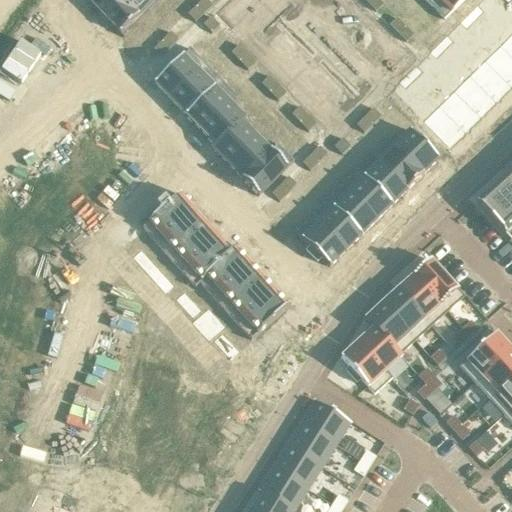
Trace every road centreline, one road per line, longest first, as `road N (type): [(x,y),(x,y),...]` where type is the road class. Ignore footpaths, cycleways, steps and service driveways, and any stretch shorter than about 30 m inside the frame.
road 1 (residential): [(107,69),(337,325)]
road 2 (residential): [(337,325),(371,274),(511,133)]
road 3 (residential): [(219,511),(337,325)]
road 4 (residential): [(0,172),(107,69)]
